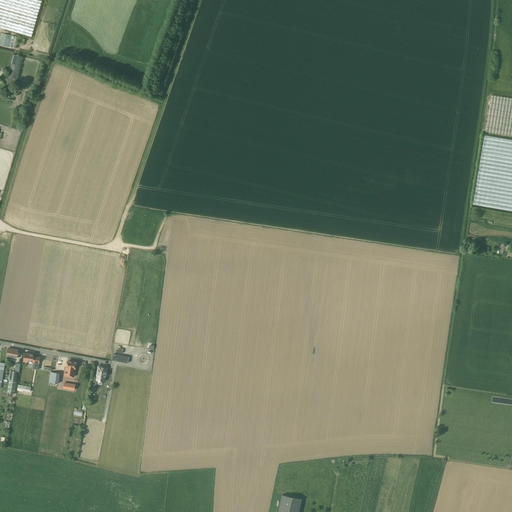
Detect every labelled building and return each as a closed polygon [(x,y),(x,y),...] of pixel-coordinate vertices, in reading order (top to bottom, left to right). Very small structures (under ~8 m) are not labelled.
[(0,0),(0,27),(32,37),(42,0),(0,0)] [(0,44),(9,47),(12,35),(2,33),(0,39),(0,44)] [(15,86),(22,56),(13,54),(6,84),(15,86)] [(511,98),(491,95),(487,120),(485,132),(511,135),(511,98)] [(18,358),(19,353),(18,353),(18,350),(8,348),(6,356),(18,358)] [(38,370),(40,357),(34,356),(34,354),(25,353),(23,361),(28,362),(28,361),(34,362),(33,369),(38,370)] [(129,357),(113,354),(112,360),(128,363),(129,357)] [(75,368),(76,362),(67,361),(66,367),(67,367),(65,375),(74,376),(75,368)] [(19,372),(20,364),(16,363),(15,371),(11,371),(7,393),(15,394),(18,372),(19,372)] [(97,380),(104,381),(107,368),(102,367),(102,368),(99,368),(97,380)] [(51,372),(49,382),(58,384),(60,373),(51,372)] [(298,511),(301,499),(282,495),(278,511),(298,511)]
